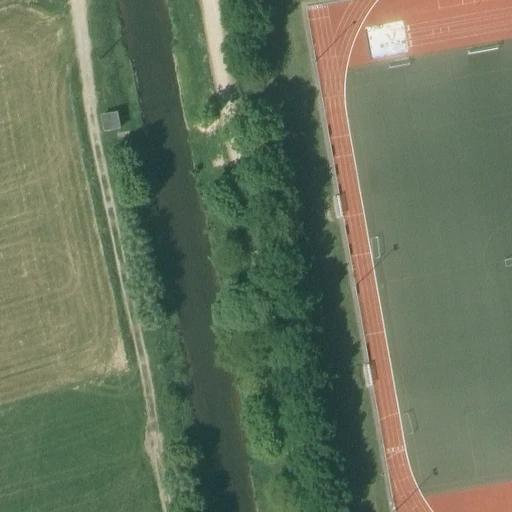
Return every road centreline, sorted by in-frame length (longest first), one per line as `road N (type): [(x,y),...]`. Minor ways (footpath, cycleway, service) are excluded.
road 1 (track): [(213,0),(303,511)]
road 2 (track): [(162,511),(72,0)]
